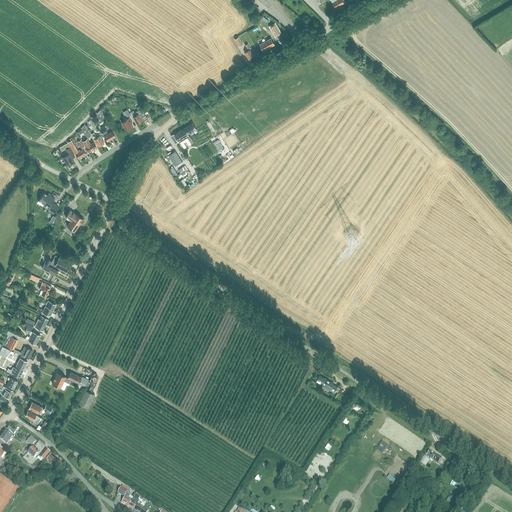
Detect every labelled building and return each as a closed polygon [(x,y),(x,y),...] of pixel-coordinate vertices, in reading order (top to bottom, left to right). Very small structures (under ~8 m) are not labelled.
[(331,0),(336,8),(347,2),(345,0),(331,0)] [(275,23),(270,26),(275,35),(280,32),(275,23)] [(235,39),(239,46),(243,44),(239,37),(235,39)] [(271,38),(260,44),(264,50),(274,44),(271,38)] [(245,52),(249,59),(254,56),(250,49),(251,49),(248,44),(245,45),(247,48),(246,49),(247,51),(245,52)] [(133,111),(130,112),(137,123),(147,118),(141,108),(134,112),(133,111)] [(123,116),(124,118),(131,114),(128,109),(123,112),(125,114),(123,116)] [(129,117),(122,121),(127,130),(128,129),(128,130),(130,129),(129,128),(134,126),(132,123),(129,117)] [(196,129),(193,123),(171,136),(176,144),(189,136),(188,134),(196,129)] [(87,138),(91,137),(84,125),(81,128),(87,138)] [(108,134),(106,132),(107,131),(104,126),(101,128),(100,129),(107,141),(115,137),(112,131),(108,134)] [(100,136),(97,137),(94,132),(91,134),(99,147),(104,143),(100,136)] [(97,148),(94,142),(91,144),(88,138),(83,141),(86,146),(85,147),(88,152),(97,148)] [(74,154),(75,154),(78,158),(86,154),(83,149),(80,150),(80,149),(77,150),(72,141),(68,143),(74,154)] [(68,153),(62,157),(67,165),(74,160),(73,157),(75,156),(68,144),(67,142),(63,145),(64,147),(68,153)] [(175,151),(168,155),(175,166),(182,162),(175,151)] [(217,160),(206,168),(210,173),(221,165),(217,160)] [(184,178),(186,177),(183,173),(178,177),(185,186),(188,183),(184,178)] [(44,204),(44,205),(54,212),(58,206),(52,202),(54,198),(51,196),(51,195),(48,193),(47,194),(43,192),(38,200),(44,204)] [(68,213),(65,217),(70,220),(67,225),(70,228),(69,230),(73,233),(74,230),(74,231),(79,223),(80,224),(83,219),(76,214),(70,210),(68,213)] [(55,255),(52,262),(55,264),(54,266),(66,272),(71,263),(55,255)] [(54,266),(55,264),(52,262),(51,262),(51,261),(47,258),(42,269),(54,275),(57,269),(54,267),(54,266)] [(45,272),(42,278),(48,281),(51,275),(45,272)] [(40,294),(39,296),(45,299),(51,287),(42,283),(39,289),(43,291),(42,295),(40,294)] [(47,302),(42,311),(50,315),(55,304),(49,301),(48,302),(47,302)] [(36,326),(43,330),(48,319),(41,316),(36,326)] [(29,339),(28,339),(28,340),(36,344),(40,335),(33,332),(29,339)] [(7,334),(3,344),(6,345),(14,349),(19,339),(11,335),(7,334)] [(2,346),(0,350),(0,353),(2,355),(4,352),(8,354),(10,350),(2,346)] [(23,348),(21,354),(29,358),(33,350),(28,347),(24,346),(23,348)] [(8,368),(7,371),(19,377),(23,369),(27,361),(20,358),(15,368),(13,367),(11,370),(8,368)] [(88,380),(70,371),(67,378),(56,373),(51,383),(60,387),(63,381),(68,383),(70,379),(84,387),(88,380)] [(317,379),(325,384),(324,387),(329,390),(329,389),(333,392),(335,390),(338,391),(340,388),(337,387),(333,384),(333,383),(320,375),(317,379)] [(10,377),(6,385),(14,389),(18,381),(10,377)] [(0,388),(0,393),(9,398),(13,390),(3,385),(2,389),(0,388)] [(87,408),(94,394),(84,390),(76,405),(82,407),(82,406),(87,408)] [(43,407),(32,402),(28,408),(39,414),(43,407)] [(46,404),(43,410),(50,413),(51,411),(53,412),(54,409),(52,408),(52,407),(46,404)] [(27,410),(25,416),(30,418),(30,419),(38,423),(41,418),(36,415),(27,410)] [(9,427),(5,433),(11,437),(12,436),(13,435),(15,432),(9,427)] [(0,439),(6,444),(11,437),(5,433),(0,439)] [(31,445),(36,441),(31,437),(27,441),(31,445)] [(38,439),(34,444),(39,449),(44,444),(38,439)] [(381,442),(377,450),(383,453),(385,449),(387,445),(381,442)] [(34,458),(37,455),(40,452),(34,446),(28,452),(34,458)] [(44,460),(50,452),(46,449),(40,457),(43,460),(44,460)] [(427,455),(426,454),(424,456),(430,460),(431,458),(438,463),(442,458),(430,451),(427,455)] [(59,468),(63,463),(51,454),(47,459),(59,468)] [(103,481),(106,477),(99,472),(96,476),(103,481)] [(128,498),(129,496),(130,495),(130,493),(121,488),(118,493),(125,497),(124,499),(121,503),(128,507),(133,498),(132,500),(128,498)] [(139,502),(133,498),(128,507),(134,510),(137,511),(147,511),(148,511),(137,504),(139,502)]
